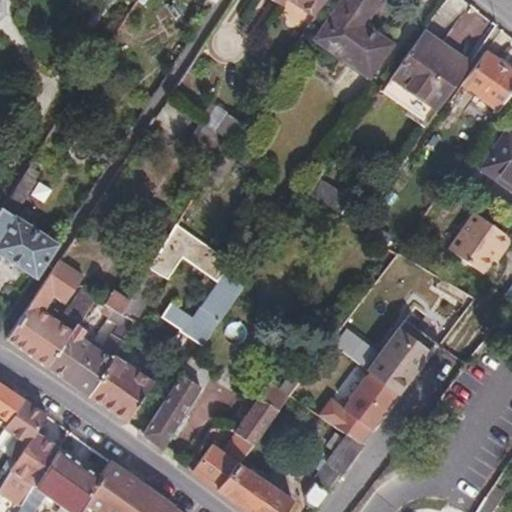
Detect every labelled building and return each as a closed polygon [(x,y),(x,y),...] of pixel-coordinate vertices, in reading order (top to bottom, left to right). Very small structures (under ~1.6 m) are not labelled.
[(280,0),(289,0),(314,17),(325,0),(273,0),(278,3),(280,0)] [(363,24),(379,0),(341,0),(316,37),(370,73),(391,43),(363,24)] [(391,73),(438,107),(471,61),(423,27),(391,73)] [(511,88),(511,67),(487,50),(463,84),(498,109),(511,88)] [(227,110),(215,130),(230,141),(248,115),(236,106),(253,82),(227,64),(206,95),(217,103),(227,110)] [(262,93),(253,82),(236,106),(248,115),(262,93)] [(217,103),(204,122),(215,130),(227,110),(217,103)] [(215,130),(204,122),(193,138),(221,154),(222,152),(230,141),(215,130)] [(511,129),(508,127),(482,167),(511,187),(511,129)] [(222,152),(221,154),(206,178),(218,187),(235,162),(222,152)] [(38,172),(27,165),(22,173),(33,180),(38,172)] [(33,180),(22,173),(0,205),(0,253),(35,276),(56,244),(12,216),(35,181),(33,180)] [(318,177),(307,194),(339,213),(350,197),(318,177)] [(480,267),(491,252),(497,244),(501,247),(511,233),(475,207),(448,244),(480,267)] [(161,276),(165,278),(180,254),(222,283),(203,311),(207,314),(199,326),(172,308),(163,321),(203,347),(251,277),(177,223),(149,268),(161,276)] [(497,244),(491,252),(496,255),(501,247),(497,244)] [(81,275),(59,261),(8,337),(50,366),(73,332),(43,312),(54,296),(64,303),(81,275)] [(161,276),(149,268),(129,299),(120,314),(133,322),(161,276)] [(129,299),(113,289),(104,304),(112,309),(120,314),(129,299)] [(439,348),(406,323),(370,371),(401,394),(404,396),(439,348)] [(84,330),(77,326),(73,332),(50,366),(67,378),(90,344),(80,337),(84,330)] [(112,358),(90,344),(67,378),(90,394),(112,358)] [(152,382),(113,355),(112,358),(90,394),(127,420),(152,382)] [(211,368),(192,356),(181,373),(200,386),(211,368)] [(276,388),(268,384),(232,431),(241,437),(250,443),(289,393),(307,370),(297,363),(276,388)] [(401,394),(370,371),(343,407),(361,420),(359,425),(371,434),(401,394)] [(160,445),(200,386),(181,373),(142,430),(160,445)] [(0,418),(5,422),(19,399),(0,386),(0,418)] [(5,422),(1,428),(15,438),(5,455),(7,456),(1,466),(9,471),(33,432),(43,416),(19,399),(5,422)] [(361,420),(343,407),(330,399),(314,418),(342,436),(345,432),(351,436),(359,425),(361,420)] [(364,445),(371,434),(359,425),(351,436),(364,445)] [(33,432),(9,471),(2,481),(0,484),(0,496),(18,509),(32,486),(55,448),(33,432)] [(351,436),(345,432),(342,436),(310,478),(314,480),(306,493),(305,502),(316,509),(364,445),(351,436)] [(236,461),(250,443),(241,437),(227,455),(236,461)] [(216,487),(236,461),(227,455),(212,444),(192,470),(216,487)] [(18,509),(16,511),(31,511),(44,494),(70,511),(77,511),(97,479),(55,448),(32,486),(18,509)] [(216,487),(250,511),(282,511),(291,499),(236,461),(216,487)] [(97,479),(77,511),(91,511),(92,510),(94,511),(169,511),(173,507),(108,462),(97,479)] [(480,507),(479,509),(483,511),(492,511),(506,492),(494,484),(480,507)] [(463,496),(452,511),(476,511),(479,509),(480,507),(463,496)]
